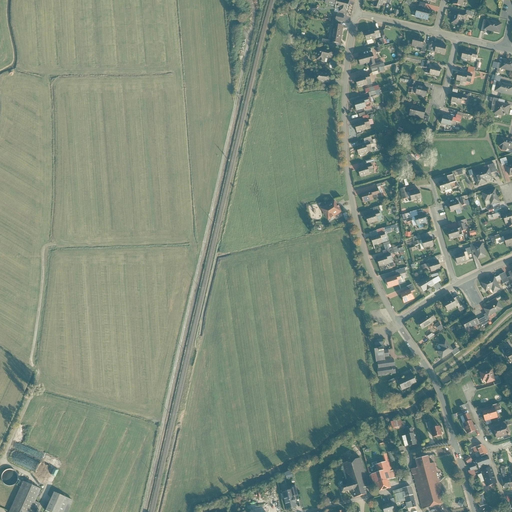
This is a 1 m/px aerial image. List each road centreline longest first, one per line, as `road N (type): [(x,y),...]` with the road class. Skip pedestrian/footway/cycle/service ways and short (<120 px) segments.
road 1 (track): [(142,511),(240,86),(251,0)]
road 2 (residential): [(397,321),(369,266),(350,192),(344,106),(357,13)]
road 3 (residential): [(454,443),(438,389),(397,321)]
